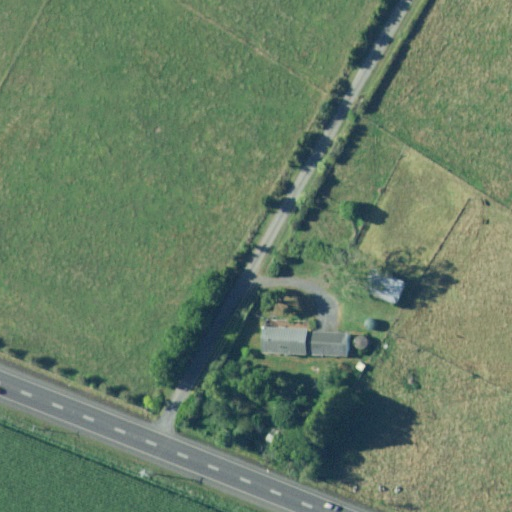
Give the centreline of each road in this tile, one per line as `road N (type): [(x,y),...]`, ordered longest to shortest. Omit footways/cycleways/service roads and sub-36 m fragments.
road 1 (unknown): [(147,441),(398,0)]
road 2 (secondary): [(323,511),(0,382)]
